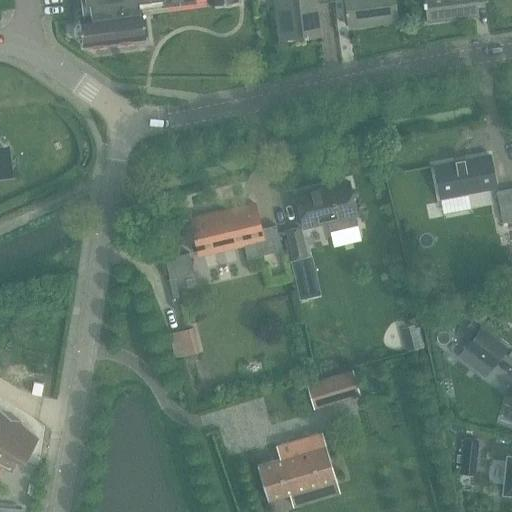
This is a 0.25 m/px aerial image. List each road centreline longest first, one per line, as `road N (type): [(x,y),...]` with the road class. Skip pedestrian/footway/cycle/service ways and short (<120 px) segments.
road 1 (residential): [(60,511),(123,116)]
road 2 (tertiary): [(511,51),(172,119),(123,116)]
road 3 (tertiary): [(123,116),(21,48)]
